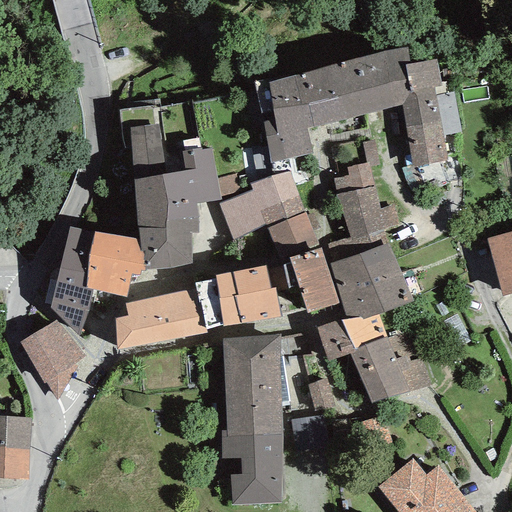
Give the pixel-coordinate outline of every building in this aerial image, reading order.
[(409,63),(406,47),(384,50),(349,61),(364,114),(402,105),(412,102),(404,64),(409,63)] [(412,168),(447,160),(442,136),(433,88),(441,86),(440,82),(436,59),(409,63),(404,64),(412,102),(402,105),(412,168)] [(337,121),(364,114),(349,61),(322,69),(337,121)] [(313,127),(337,121),(322,69),(293,75),(300,105),(307,103),(313,127)] [(253,82),(270,163),(311,152),(306,129),(313,127),(307,103),(300,105),(293,75),(271,81),(270,78),(253,82)] [(433,88),(442,136),(460,133),(452,92),(447,93),(445,82),(440,82),(441,86),(433,88)] [(157,125),(130,128),(134,180),(165,174),(157,125)] [(369,166),(379,164),(373,140),(362,142),(366,163),(368,162),(369,166)] [(196,204),(221,199),(216,178),(210,149),(202,150),(201,148),(181,152),(185,171),(165,174),(134,180),(137,229),(197,218),(199,218),(196,204)] [(336,194),(374,186),(369,166),(368,162),(366,163),(346,167),(348,175),(333,179),(336,194)] [(219,204),(233,240),(265,225),(278,258),(318,245),(289,172),(250,184),(253,190),(219,204)] [(236,174),(216,178),(221,199),(240,193),(236,174)] [(350,237),(351,242),(383,230),(399,225),(392,205),(379,209),(374,186),(336,194),(350,237)] [(46,211),(18,191),(6,209),(34,228),(46,211)] [(197,218),(137,229),(139,240),(140,252),(144,251),(145,269),(191,264),(190,233),(197,233),(197,218)] [(50,308),(79,336),(92,290),(85,288),(94,232),(69,227),(50,308)] [(377,315),(412,301),(388,243),(383,230),(351,242),(350,237),(327,245),(333,263),(330,264),(346,319),(359,317),(361,319),(377,315)] [(511,231),(486,239),(501,295),(511,292),(511,231)] [(139,240),(94,232),(85,288),(92,290),(125,297),(131,275),(139,275),(140,271),(145,271),(145,269),(144,251),(140,252),(139,240)] [(297,286),(306,314),(338,303),(320,248),(288,258),(290,263),(282,265),(288,289),(297,286)] [(222,326),(281,317),(275,287),(270,289),(265,266),(215,275),(216,278),(195,282),(195,289),(198,303),(200,302),(206,330),(222,326)] [(114,319),(117,350),(206,333),(206,330),(200,302),(198,303),(195,289),(125,304),(127,315),(114,319)] [(353,349),(387,338),(377,315),(361,319),(359,317),(346,319),(340,320),(353,349)] [(316,328),(328,361),(349,353),(354,351),(353,349),(340,320),(316,328)] [(46,383),(56,400),(77,366),(74,364),(85,356),(55,321),(20,342),(43,385),(46,383)] [(371,403),(433,384),(411,331),(387,338),(353,349),(354,351),(349,353),(371,403)] [(310,352),(306,332),(280,337),(280,355),(282,354),(310,352)] [(280,334),(222,339),(225,431),(220,431),(220,459),(239,458),(240,475),(230,475),(231,505),(281,503),(280,403),(280,355),(280,337),(280,334)] [(280,403),(290,402),(282,354),(280,355),(280,403)] [(327,378),(307,384),(314,411),(334,406),(327,378)] [(323,415),(291,420),(295,451),(327,447),(323,415)] [(0,478),(28,479),(31,418),(0,416),(0,478)] [(412,458),(377,487),(397,511),(473,511),(436,466),(426,475),(412,458)]
